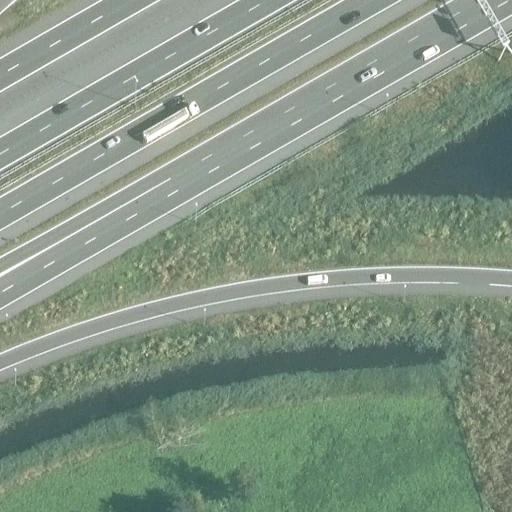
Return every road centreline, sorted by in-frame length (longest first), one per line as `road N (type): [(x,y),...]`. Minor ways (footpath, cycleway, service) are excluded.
road 1 (motorway): [(0,362),(141,309),(244,289),(341,276),(511,279)]
road 2 (motorway): [(0,215),(372,0)]
road 3 (motorway): [(172,184),(501,0)]
road 4 (motorway): [(269,0),(0,156)]
road 5 (motorway): [(0,287),(172,184)]
road 6 (motorway): [(0,274),(172,184)]
road 7 (motorway): [(132,0),(0,75)]
